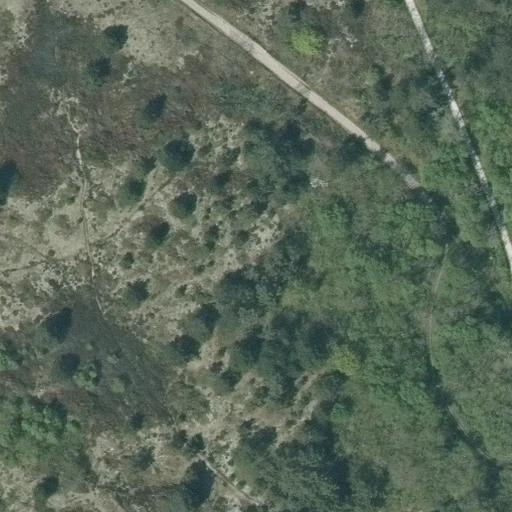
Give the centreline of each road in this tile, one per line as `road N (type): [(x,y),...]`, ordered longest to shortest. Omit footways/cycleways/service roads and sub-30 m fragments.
road 1 (track): [(451,222),(340,120),(189,0)]
road 2 (unknown): [(451,222),(425,291),(421,350),(435,413),(468,450),(511,477)]
